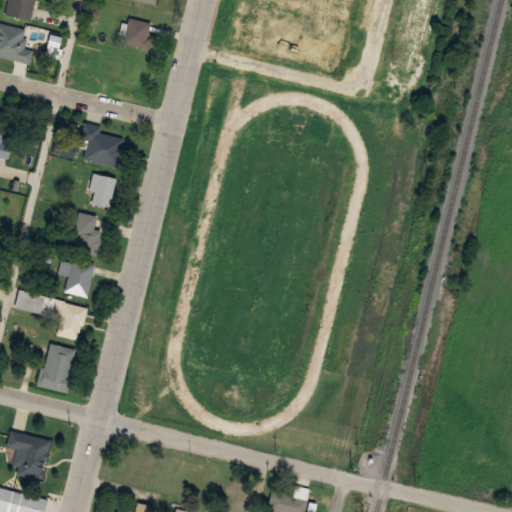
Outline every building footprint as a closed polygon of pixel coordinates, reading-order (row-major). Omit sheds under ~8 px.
[(6,0),(3,15),(30,20),(34,0),(12,0),(12,1),(6,0)] [(165,0),(163,9),(136,3),(136,0),(165,0)] [(352,0),(335,72),(240,49),(241,43),(225,39),(234,0),(352,0)] [(149,48),(152,39),(147,38),(151,22),(130,17),(128,23),(123,22),(120,36),(125,37),(124,43),(149,48)] [(36,48),(40,30),(1,20),(0,24),(0,51),(3,52),(2,55),(14,57),(17,44),(36,48)] [(97,65),(125,72),(125,76),(140,79),(145,61),(133,57),(134,55),(118,51),(117,53),(105,51),(105,56),(99,55),(97,65)] [(0,127),(8,99),(0,96),(0,127)] [(404,140),(410,118),(398,115),(392,137),(404,140)] [(83,156),(118,163),(123,149),(117,149),(122,139),(116,141),(123,134),(92,126),(86,142),(100,145),(100,150),(84,146),(83,156)] [(74,157),(76,145),(55,140),(53,152),(74,157)] [(91,204),(110,208),(116,176),(93,171),(89,189),(93,190),(91,204)] [(75,249),(96,255),(101,239),(95,238),(97,231),(92,230),(96,215),(77,210),(67,247),(75,249)] [(66,291),(86,296),(94,264),(73,259),(66,291)] [(24,286),(37,288),(40,273),(27,270),(24,286)] [(329,279),(329,270),(319,270),(319,279),(329,279)] [(57,333),(76,338),(79,325),(85,326),(89,307),(69,302),(65,319),(61,317),(57,333)] [(149,350),(161,353),(167,322),(156,319),(149,350)] [(48,341),(74,346),(71,362),(66,361),(62,379),(41,375),(48,341)] [(45,465),(50,466),(57,440),(24,432),(21,444),(33,447),(29,461),(45,465)] [(174,484),(180,456),(166,453),(161,482),(174,484)] [(126,478),(157,485),(160,473),(155,472),(157,463),(131,457),(126,478)] [(21,459),(18,473),(41,479),(45,465),(29,461),(21,459)] [(252,503),(255,490),(248,488),(249,482),(232,478),(227,496),(252,503)] [(288,511),(303,511),(307,499),(287,495),(287,489),(273,485),(265,511),(280,511),(281,510),(288,511)] [(0,511),(43,511),(47,500),(0,488),(0,511)] [(146,502),(165,506),(168,493),(149,489),(146,502)] [(228,511),(241,511),(244,503),(232,500),(228,511)] [(114,511),(115,510),(121,511),(131,511),(134,503),(150,505),(148,511),(114,511)]
